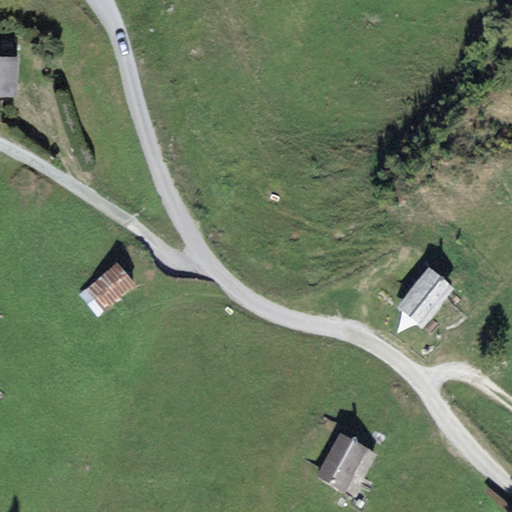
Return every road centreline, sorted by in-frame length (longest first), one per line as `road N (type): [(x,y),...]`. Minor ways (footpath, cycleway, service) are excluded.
road 1 (unclassified): [(96,0),(117,39),(164,189),(203,254),(248,299),(284,319),(353,334)]
road 2 (track): [(0,141),(65,177),(175,259),(200,249)]
road 3 (track): [(353,334),(410,372),(511,482)]
